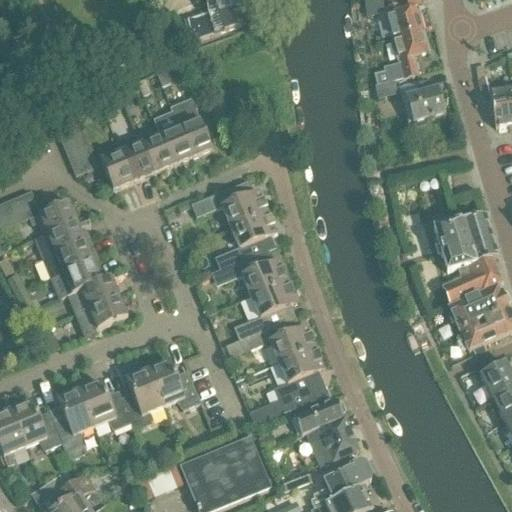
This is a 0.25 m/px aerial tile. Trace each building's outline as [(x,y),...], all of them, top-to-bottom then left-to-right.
[(249,0),(203,0),(206,18),(186,24),(193,46),(240,29),(237,19),(236,19),(235,15),(251,13),(249,0)] [(418,0),(407,0),(405,1),(407,10),(420,6),(418,0)] [(382,2),(381,2),(368,4),(369,12),(383,10),(382,2)] [(393,42),(421,35),(416,13),(400,17),(398,10),(385,13),(393,42)] [(421,35),(393,42),(400,68),(384,72),(385,76),(374,79),(377,88),(400,82),(401,83),(417,79),(414,69),(412,61),(427,57),(421,35)] [(164,72),(155,75),(162,90),(170,87),(164,72)] [(144,81),(136,84),(142,99),(150,96),(144,81)] [(404,95),(401,83),(400,82),(377,88),(380,101),(404,95)] [(410,123),(412,128),(444,119),(437,92),(429,94),(427,84),(409,89),(412,99),(405,101),(409,117),(407,117),(409,123),(410,123)] [(511,130),(511,99),(511,95),(489,99),(485,84),(477,86),(481,101),(488,99),(495,134),(511,130)] [(124,110),(133,106),(126,90),(117,93),(124,110)] [(105,101),(98,104),(104,118),(111,115),(105,101)] [(176,128),(191,162),(211,154),(197,120),(196,120),(194,115),(187,118),(189,123),(176,128)] [(55,135),(77,126),(74,118),(53,131),(55,135)] [(157,136),(171,171),(191,162),(176,128),(174,123),(167,126),(169,131),(157,136)] [(77,126),(55,135),(60,148),(82,138),(77,126)] [(137,144),(152,179),(171,171),(157,136),(155,131),(148,134),(150,139),(137,144)] [(82,138),(60,148),(65,159),(87,150),(82,138)] [(152,179),(137,144),(135,139),(128,142),(130,147),(118,152),(132,187),(152,179)] [(132,187),(118,152),(115,147),(109,150),(111,155),(97,161),(112,195),(132,187)] [(69,169),(92,160),(87,150),(65,159),(69,169)] [(92,160),(69,169),(74,181),(97,171),(92,160)] [(230,232),(267,217),(258,195),(252,198),(247,186),(190,209),(196,222),(221,211),(230,232)] [(28,223),(40,218),(31,197),(20,201),(28,223)] [(8,206),(17,228),(28,223),(20,201),(8,206)] [(17,228),(8,206),(0,209),(0,216),(7,232),(17,228)] [(40,218),(28,223),(31,230),(37,228),(42,241),(76,227),(68,207),(40,218)] [(267,217),(230,232),(238,253),(231,256),(236,268),(236,269),(265,257),(266,257),(275,253),(270,241),(276,238),(267,217)] [(484,219),(433,233),(447,277),(449,276),(454,286),(474,277),(472,268),(491,262),(497,261),(484,219)] [(42,241),(34,244),(42,264),(85,246),(91,244),(87,235),(81,237),(76,227),(42,241)] [(85,246),(42,264),(50,283),(53,282),(93,266),(99,263),(95,255),(89,257),(85,246)] [(250,302),(287,286),(278,265),(270,268),(266,257),(265,257),(236,269),(236,268),(229,271),(234,284),(241,281),(250,302)] [(451,311),(497,290),(503,288),(491,262),(472,268),(474,277),(454,286),(442,291),(451,311)] [(0,272),(5,281),(13,276),(6,263),(0,266),(0,272)] [(53,282),(50,283),(57,300),(58,303),(66,300),(101,286),(93,266),(53,282)] [(15,299),(23,295),(15,282),(7,286),(15,299)] [(66,300),(74,319),(84,315),(118,302),(110,282),(101,286),(66,300)] [(287,286),(250,302),(258,322),(251,325),(257,338),(293,323),(288,311),(296,308),(287,286)] [(458,335),(508,312),(509,308),(510,308),(505,298),(505,299),(500,297),(497,290),(451,311),(448,313),(450,317),(448,322),(451,328),(455,329),(458,335)] [(25,318),(33,314),(26,301),(18,305),(25,318)] [(93,335),(127,322),(118,302),(84,315),(74,319),(85,344),(95,339),(93,335)] [(508,312),(458,335),(468,357),(511,336),(511,324),(507,314),(508,314),(508,313),(508,312)] [(35,337),(43,333),(36,320),(28,324),(35,337)] [(257,338),(238,346),(243,357),(268,347),(277,368),(314,352),(305,331),(298,334),(293,323),(257,338)] [(46,338),(38,342),(45,355),(53,351),(46,338)] [(314,352),(277,368),(285,389),(279,391),(289,415),(327,399),(317,376),(323,374),(314,352)] [(147,375),(163,412),(177,406),(183,415),(199,408),(186,376),(175,381),(168,366),(147,375)] [(491,404),(511,392),(511,381),(504,366),(479,380),(491,404)] [(163,412),(147,375),(125,384),(132,399),(121,404),(120,404),(130,429),(133,436),(151,429),(148,418),(163,412)] [(78,396),(93,432),(107,426),(114,435),(130,429),(120,404),(121,404),(118,396),(106,401),(99,386),(78,396)] [(503,427),(511,422),(511,392),(491,404),(503,427)] [(93,432),(78,396),(56,405),(63,419),(52,424),(51,424),(61,449),(68,465),(84,459),(79,438),(93,432)] [(300,440),(343,423),(342,420),(344,416),(341,409),(337,408),(335,405),(293,422),(300,440)] [(9,416),(24,453),(39,447),(45,456),(61,449),(51,424),(52,424),(49,416),(37,421),(30,407),(9,416)] [(24,453),(9,416),(0,419),(0,454),(7,472),(13,469),(11,459),(24,453)] [(511,422),(503,427),(511,443),(511,422)] [(344,423),(343,423),(306,439),(320,472),(358,456),(344,423)] [(267,437),(260,440),(266,453),(273,450),(267,437)] [(179,471),(195,511),(224,511),(270,493),(249,442),(179,471)] [(311,506),(314,511),(318,511),(360,490),(369,486),(371,480),(364,467),(359,465),(349,470),(350,472),(324,485),(328,493),(313,501),(315,504),(311,506)] [(307,472),(280,483),(285,495),(311,484),(307,472)] [(51,503),(67,491),(59,480),(44,491),(51,503)] [(67,491),(51,503),(57,511),(86,511),(81,503),(93,495),(83,480),(67,491)] [(370,511),(360,490),(318,511),(370,511)] [(38,511),(51,503),(44,491),(30,500),(38,511)]
